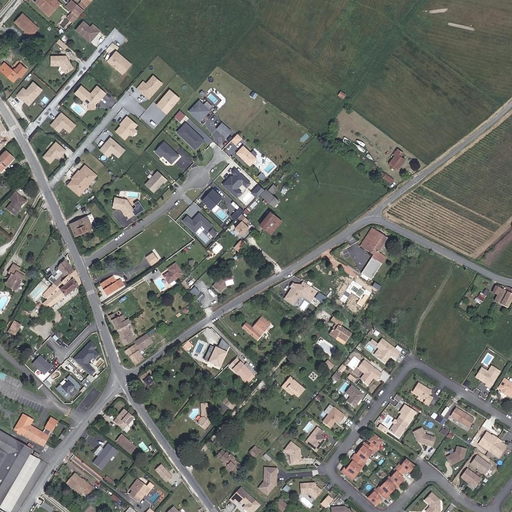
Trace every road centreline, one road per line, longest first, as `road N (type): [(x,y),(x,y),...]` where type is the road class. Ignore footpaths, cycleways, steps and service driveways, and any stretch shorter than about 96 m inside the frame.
road 1 (residential): [(375,511),(331,465),(408,367),(418,364),(511,421)]
road 2 (tertiary): [(123,380),(373,219)]
road 3 (tertiary): [(0,100),(80,264)]
road 4 (residential): [(373,219),(511,102)]
road 5 (residential): [(215,511),(123,380)]
road 6 (tertiary): [(373,219),(511,283)]
road 7 (residential): [(80,264),(199,175)]
road 8 (tertiary): [(80,264),(123,380)]
road 9 (residential): [(486,511),(430,473),(390,511)]
